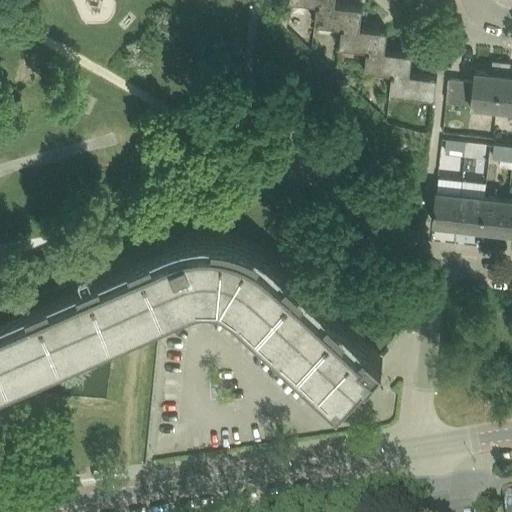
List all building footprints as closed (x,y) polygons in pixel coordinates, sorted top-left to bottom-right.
[(315,21),(342,24),(359,26),(362,6),(334,3),(318,1),(315,21)] [(340,44),(367,47),(384,49),(386,29),(359,26),(342,24),(340,44)] [(365,66),(392,70),(409,72),(409,71),(412,53),(384,49),(367,47),(365,66)] [(474,79),(471,103),(496,106),(501,60),(492,59),(491,71),(475,69),(474,79)] [(496,106),(511,108),(511,73),(509,73),(510,61),(501,60),(496,106)] [(409,72),(392,70),(390,89),(435,95),(437,74),(409,71),(409,72)] [(461,77),(449,76),(446,101),(459,102),(461,77)] [(474,79),(461,77),(459,102),(471,103),(474,79)] [(445,151),(465,153),(466,140),(447,137),(445,151)] [(466,140),(465,153),(483,155),(485,142),(466,140)] [(511,145),(493,143),(492,158),(511,159),(511,145)] [(432,221),(457,224),(460,192),(436,189),(432,221)] [(457,224),(481,226),(485,194),(460,192),(457,224)] [(481,226),(505,229),(508,197),(485,194),(481,226)] [(0,380),(172,306),(192,297),(202,295),(203,295),(207,294),(210,294),(214,295),(217,296),(221,297),(224,298),(227,299),(230,301),(233,303),(238,308),(338,400),(381,353),(276,257),(269,251),(260,245),(252,241),(243,237),(233,234),(224,232),(214,231),(204,231),(194,232),(181,235),(175,237),(167,240),(0,312),(0,380)]
